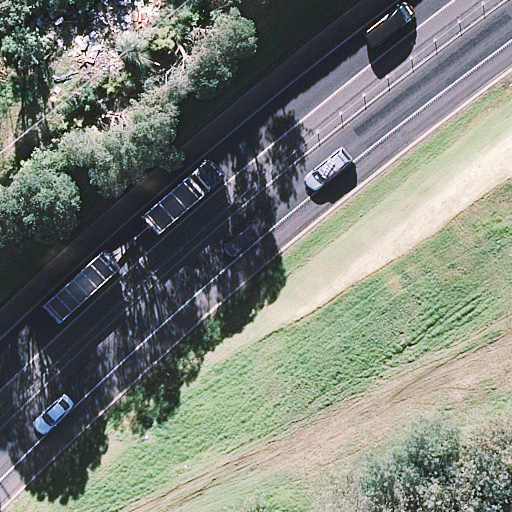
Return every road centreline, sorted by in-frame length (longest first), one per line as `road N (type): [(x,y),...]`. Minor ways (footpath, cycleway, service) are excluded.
road 1 (trunk): [(511,19),(247,229),(0,458)]
road 2 (trunk): [(0,353),(169,186),(420,0)]
